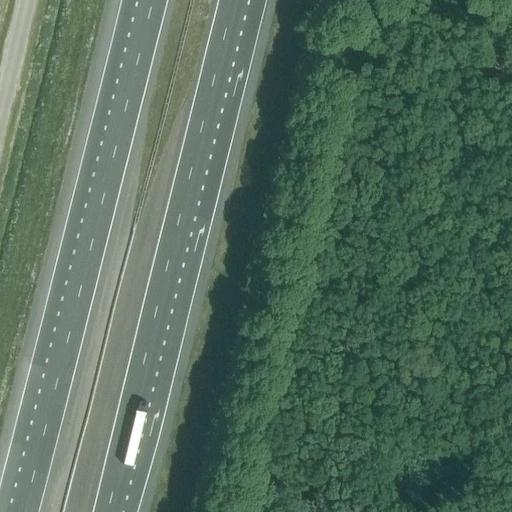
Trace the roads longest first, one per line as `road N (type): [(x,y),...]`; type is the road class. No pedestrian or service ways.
road 1 (motorway): [(150,0),(23,511)]
road 2 (motorway): [(106,511),(231,0)]
